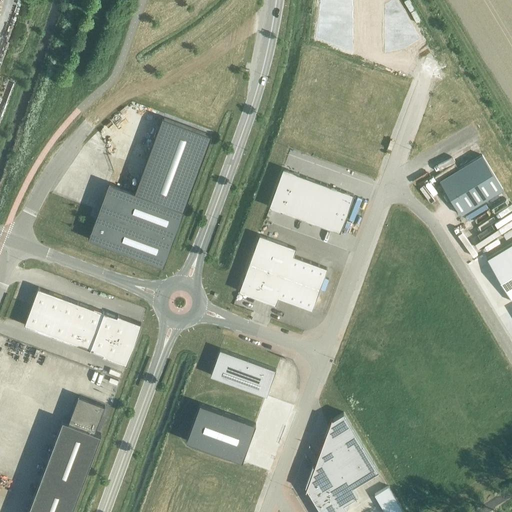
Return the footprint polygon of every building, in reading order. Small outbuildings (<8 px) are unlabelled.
[(147,157),(134,192),(183,210),(196,174),(212,133),(163,116),(147,157)] [(482,155),(439,181),(460,214),(503,188),(482,155)] [(283,169),(269,206),(340,232),(353,194),(283,169)] [(134,192),(108,183),(88,239),(163,266),(183,210),(134,192)] [(259,235),(249,263),(285,276),(293,255),(296,248),(259,235)] [(511,243),(486,259),(511,301),(511,243)] [(293,255),(285,276),(294,279),(301,259),(293,255)] [(301,259),(294,279),(302,282),(310,262),(301,259)] [(310,262),(302,282),(311,285),(318,265),(310,262)] [(249,263),(239,291),(275,304),(278,297),(285,276),(249,263)] [(318,265),(311,285),(319,289),(327,268),(318,265)] [(285,276),(278,297),(286,300),(294,279),(285,276)] [(294,279),(286,300),(295,303),(302,282),(294,279)] [(302,282),(295,303),(303,306),(311,285),(302,282)] [(311,285),(303,306),(312,309),(319,289),(311,285)] [(38,286),(31,305),(44,310),(51,291),(38,286)] [(51,291),(44,310),(57,315),(64,296),(51,291)] [(64,296),(57,315),(70,320),(77,301),(64,296)] [(90,306),(77,301),(70,320),(83,324),(90,306)] [(44,310),(31,305),(24,324),(37,329),(44,310)] [(103,311),(90,306),(83,324),(96,329),(103,311)] [(44,310),(37,329),(50,333),(57,315),(44,310)] [(103,311),(96,329),(110,334),(117,315),(103,311)] [(117,314),(117,315),(110,334),(134,343),(142,323),(117,314)] [(70,320),(57,315),(50,333),(63,338),(70,320)] [(70,320),(63,338),(76,343),(83,324),(70,320)] [(83,324),(76,343),(90,348),(96,329),(83,324)] [(96,329),(90,348),(103,353),(110,334),(96,329)] [(110,334),(103,353),(102,355),(126,364),(134,343),(110,334)] [(276,369),(220,349),(210,375),(266,395),(276,369)] [(62,418),(26,511),(70,511),(100,433),(94,430),(104,405),(78,395),(68,421),(62,418)] [(199,403),(186,441),(242,461),(255,423),(199,403)] [(313,467),(305,490),(306,490),(306,488),(320,511),(339,511),(345,509),(343,504),(357,495),(352,486),(378,471),(343,412),(331,420),(332,418),(331,418),(328,427),(323,439),(316,459),(319,464),(314,467),(313,467)] [(403,511),(388,486),(374,495),(384,511),(403,511)]
